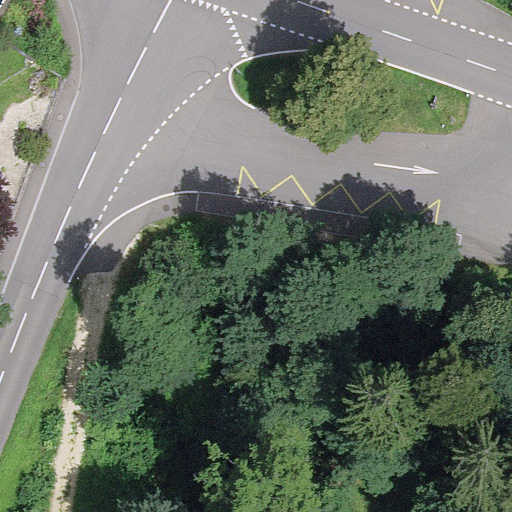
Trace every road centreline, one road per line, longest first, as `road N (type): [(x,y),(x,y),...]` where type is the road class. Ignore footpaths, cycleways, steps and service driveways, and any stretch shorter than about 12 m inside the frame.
road 1 (unclassified): [(170,0),(106,126),(0,385)]
road 2 (track): [(77,511),(96,374),(106,126)]
road 3 (secondary): [(511,74),(295,0)]
